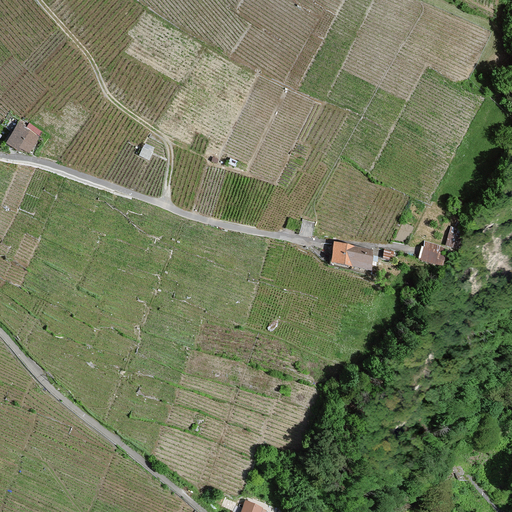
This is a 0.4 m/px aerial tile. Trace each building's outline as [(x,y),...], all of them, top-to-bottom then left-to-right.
[(18,122),(4,144),(16,151),(18,149),(26,154),(38,136),(24,127),(25,126),(18,122)] [(153,148),(144,144),(138,157),(147,161),(153,148)] [(464,231),(450,227),(445,246),(459,250),(464,231)] [(444,248),(424,242),(419,260),(439,266),(444,248)] [(336,244),(332,262),(368,268),(371,250),(336,244)] [(498,455),(492,444),(462,459),(468,471),(498,455)] [(265,511),(266,511),(244,503),(239,511),(265,511)]
